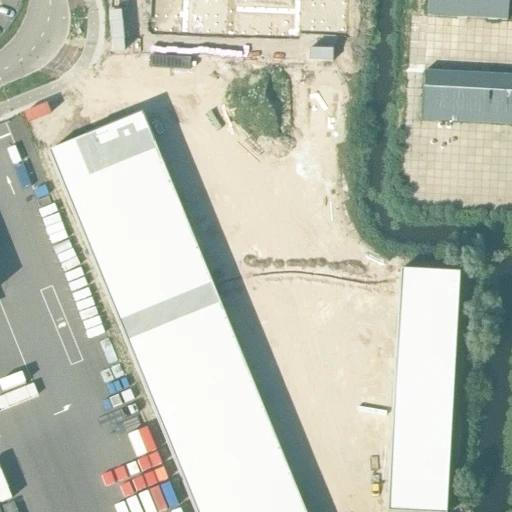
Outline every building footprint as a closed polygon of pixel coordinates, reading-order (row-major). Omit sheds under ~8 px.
[(155,0),(154,28),(297,33),(297,26),(343,28),(343,0),(155,0)] [(507,21),(507,0),(427,0),(426,16),(507,21)] [(421,120),(511,124),(511,76),(423,72),(421,120)] [(303,511),(141,114),(47,153),(194,511),(303,511)] [(444,511),(458,273),(400,270),(386,511),(444,511)]
